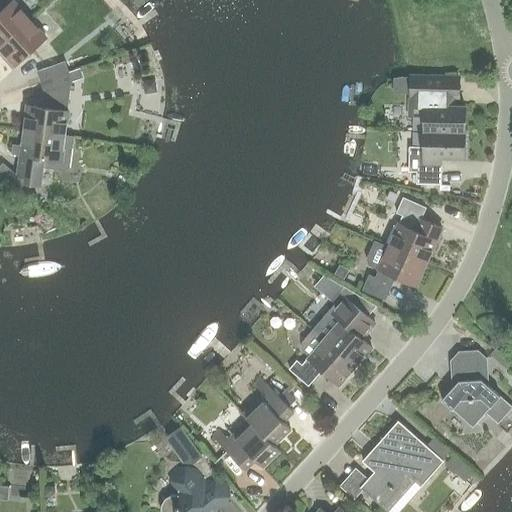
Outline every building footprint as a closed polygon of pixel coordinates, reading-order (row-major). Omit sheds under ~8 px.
[(0,12),(0,46),(29,20),(12,2),(0,12)] [(29,20),(0,46),(0,48),(16,66),(46,39),(29,20)] [(41,83),(69,73),(65,62),(37,72),(41,83)] [(28,106),(24,130),(65,136),(68,112),(72,84),(69,73),(41,83),(50,109),(28,106)] [(424,132),(465,133),(465,108),(456,108),(456,102),(459,102),(459,78),(411,77),(410,116),(424,117),(424,132)] [(74,137),(65,136),(24,130),(22,146),(13,145),(11,155),(21,156),(18,177),(26,183),(25,184),(40,186),(42,168),(65,171),(70,168),(74,137)] [(464,158),(465,133),(424,132),(424,147),(409,147),(409,172),(436,172),(436,157),(464,158)] [(26,183),(18,177),(3,164),(0,167),(0,176),(18,192),(25,184),(26,183)] [(390,192),(387,199),(394,202),(397,195),(390,192)] [(442,228),(428,222),(421,219),(426,208),(403,198),(396,213),(403,216),(389,247),(426,264),(442,228)] [(416,287),(426,264),(389,247),(375,241),(374,244),(367,260),(369,265),(374,268),(379,270),(375,278),(369,275),(362,291),(385,301),(395,277),(416,287)] [(340,266),(335,275),(343,279),(348,271),(340,266)] [(323,316),(312,329),(355,366),(371,347),(361,339),(375,323),(368,317),(345,298),(338,291),(330,300),(335,305),(337,307),(345,313),(338,321),(332,316),(326,316),(323,316)] [(297,361),(289,370),(308,386),(322,371),(339,385),(355,366),(312,329),(301,343),(301,351),(309,358),(302,366),(297,361)] [(495,337),(489,345),(500,354),(506,346),(495,337)] [(458,381),(441,401),(469,425),(476,425),(486,413),(500,397),(481,380),(480,366),(487,359),(486,358),(480,365),(458,367),(451,360),(450,361),(457,368),(458,381)] [(234,405),(248,420),(274,446),(291,430),(283,423),(294,412),(289,407),(282,400),(261,379),(254,385),(263,394),(243,414),(234,405)] [(289,407),(295,401),(288,394),(282,400),(289,407)] [(274,446),(248,420),(228,439),(219,430),(212,437),(245,471),(255,461),(263,468),(280,452),(274,446)] [(387,511),(402,495),(414,482),(420,487),(443,461),(398,422),(363,461),(375,472),(361,488),(387,511)] [(167,437),(166,441),(182,464),(192,464),(200,458),(179,428),(167,437)] [(462,465),(453,457),(445,465),(454,474),(455,473),(462,465)] [(209,511),(214,508),(218,508),(219,509),(228,501),(227,500),(228,487),(225,484),(205,483),(194,470),(174,469),(171,472),(170,481),(176,488),(180,488),(184,493),(179,497),(178,495),(171,495),(165,499),(161,505),(160,511),(209,511)] [(50,497),(55,494),(54,487),(44,487),(45,497),(50,497)]
